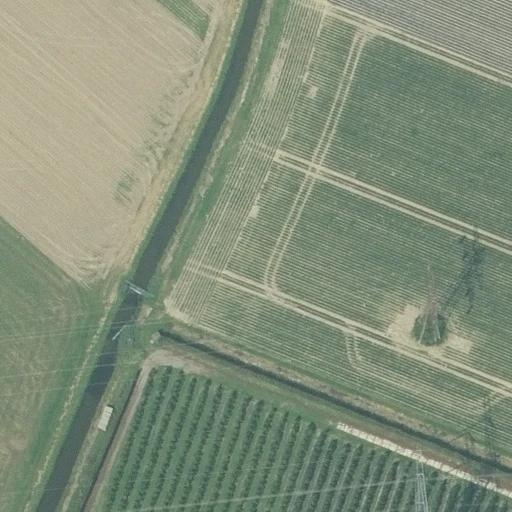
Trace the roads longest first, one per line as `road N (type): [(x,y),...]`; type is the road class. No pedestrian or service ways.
road 1 (track): [(281,0),(247,104),(144,322),(68,511)]
road 2 (track): [(135,343),(511,494)]
road 3 (track): [(233,0),(119,270)]
